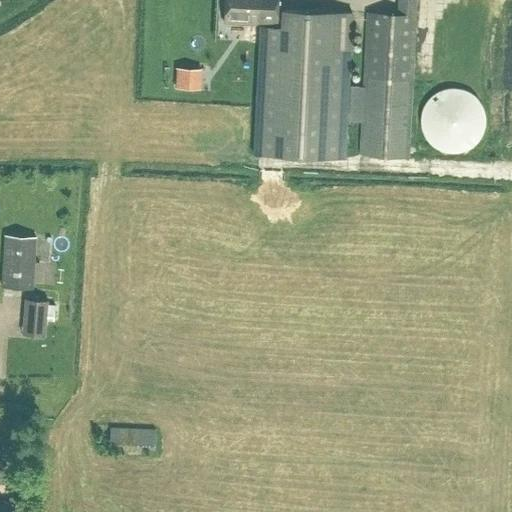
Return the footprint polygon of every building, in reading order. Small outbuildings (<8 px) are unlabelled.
[(255,24),(255,22),(276,23),(276,0),(223,0),(222,22),(255,24)] [(366,13),(362,84),(347,84),(351,12),(281,8),(280,27),(259,26),(252,153),(343,158),(345,119),(361,120),(359,154),(407,157),(415,0),(397,0),(397,14),(366,13)] [(238,37),(237,47),(255,48),(256,38),(238,37)] [(455,87),(451,87),(447,88),(444,88),(440,90),(435,92),(432,94),(429,97),(426,101),(424,104),(422,107),(421,110),(420,113),(420,118),(420,123),(421,126),(422,131),(424,135),(429,142),(433,145),(437,148),(440,149),(446,151),(454,152),(460,151),(465,150),(470,147),(473,144),(476,141),(479,138),(482,134),(484,125),(485,122),(485,119),(484,115),(484,112),(483,108),(481,105),(479,101),(476,97),(473,94),(469,91),(465,90),(458,88),(455,87)] [(3,234),(0,287),(33,289),(36,236),(3,234)] [(25,296),(24,304),(22,332),(44,334),(48,298),(25,296)] [(154,428),(109,426),(108,447),(154,448),(154,428)] [(0,499),(0,511),(15,511),(16,500),(0,499)]
